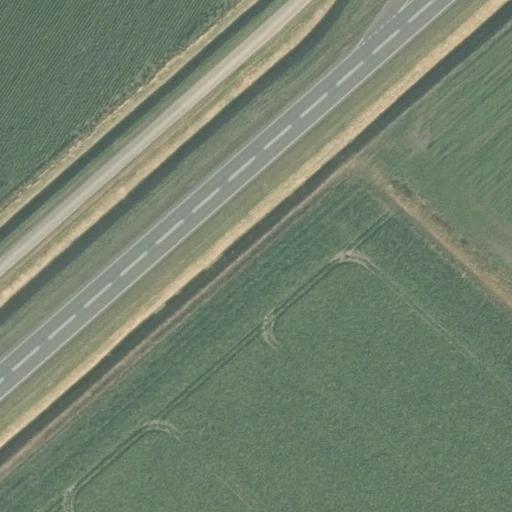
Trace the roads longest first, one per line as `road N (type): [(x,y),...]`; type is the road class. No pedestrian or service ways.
road 1 (trunk): [(0,380),(375,50)]
road 2 (unclassified): [(0,254),(284,0)]
